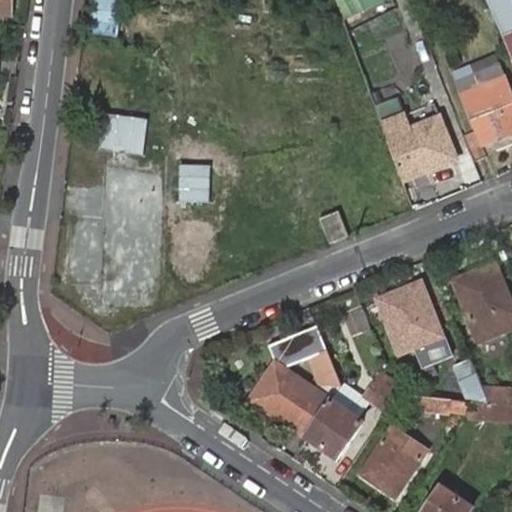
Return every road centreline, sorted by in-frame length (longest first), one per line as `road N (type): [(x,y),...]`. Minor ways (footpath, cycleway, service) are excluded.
road 1 (residential): [(128,387),(189,330),(511,200)]
road 2 (tertiary): [(60,0),(25,263),(31,382)]
road 3 (residential): [(128,387),(314,511)]
